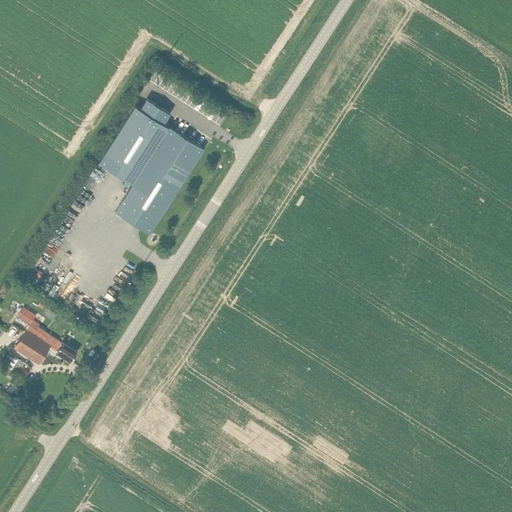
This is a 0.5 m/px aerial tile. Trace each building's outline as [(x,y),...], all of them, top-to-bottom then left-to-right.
[(133,184),(116,211),(150,233),(204,148),(163,122),(169,112),(147,98),(141,108),(135,104),(99,161),(133,184)] [(125,181),(115,178),(104,174),(101,183),(122,190),(125,181)] [(112,194),(108,202),(113,205),(117,197),(112,194)] [(28,324),(30,321),(38,326),(39,324),(33,320),(36,315),(23,307),(17,316),(28,324)] [(62,342),(54,337),(38,326),(30,321),(28,324),(13,346),(31,358),(39,363),(52,345),(58,349),(56,352),(71,361),(78,351),(63,341),(62,342)] [(24,377),(30,366),(23,362),(17,373),(24,377)]
